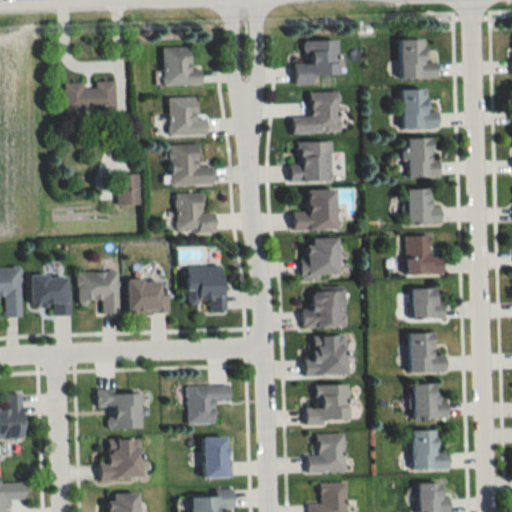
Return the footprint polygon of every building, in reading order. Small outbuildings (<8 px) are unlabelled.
[(396,40),(396,78),(433,78),(433,61),(420,61),(420,39),(396,40)] [(334,40),(302,41),(302,63),(291,64),(292,84),(311,84),(311,76),(335,75),(334,40)] [(160,84),(198,84),(198,69),(187,69),(187,47),(160,47),(160,84)] [(111,81),(91,81),(91,87),(82,87),(82,82),(61,82),(62,110),(112,110),(111,81)] [(435,112),(423,112),(423,89),(398,89),(398,128),(435,128),(435,112)] [(306,92),(307,116),(289,116),(289,133),(337,132),(336,91),(306,92)] [(165,97),(165,134),(204,134),(204,117),(193,117),(193,97),(165,97)] [(436,159),(428,159),(428,137),(402,138),(402,177),(437,177),(436,159)] [(287,163),(287,182),(329,181),(328,141),(292,142),(292,163),(287,163)] [(167,144),(167,186),(211,186),(211,166),(196,166),(196,144),(167,144)] [(138,205),(138,174),(115,174),(115,205),(138,205)] [(403,223),(438,223),(438,206),(426,206),(426,188),(402,189),(403,223)] [(291,230),(333,229),(332,189),(303,189),(303,210),(290,210),(291,230)] [(172,194),(173,233),(212,232),(212,213),(200,213),(199,193),(172,194)] [(428,256),(428,235),(401,236),(402,275),(440,275),(439,256),(428,256)] [(309,238),(309,248),(298,248),(298,278),(336,278),(336,238),(309,238)] [(183,267),(184,306),(206,305),(206,312),(222,311),(220,266),(183,267)] [(75,273),(76,302),(99,301),(100,314),(117,314),(116,272),(75,273)] [(27,275),(28,306),(51,305),(51,315),(66,315),(65,275),(27,275)] [(166,295),(160,295),(160,281),(125,281),(125,313),(166,313),(166,295)] [(439,289),(408,289),(408,320),(439,320),(439,289)] [(343,327),(342,291),(308,291),(308,307),(299,307),(299,328),(343,327)] [(442,356),(430,356),(430,333),(406,333),(406,373),(442,373),(442,356)] [(301,376),(344,375),(342,336),(309,337),(310,359),(301,360),(301,376)] [(184,424),(212,424),(212,402),(227,402),(227,386),(184,385),(184,424)] [(313,386),(313,407),(303,408),(303,426),(346,424),(344,385),(313,386)] [(432,385),(409,385),(409,419),(445,419),(445,400),(432,400),(432,385)] [(138,429),(138,391),(94,392),(94,408),(110,407),(110,418),(105,418),(105,430),(138,429)] [(410,470),(446,469),(446,452),(434,453),(433,431),(409,431),(410,470)] [(313,434),(313,455),(305,455),(305,473),(343,472),(342,434),(313,434)] [(227,477),(226,437),(200,438),(201,478),(227,477)] [(96,463),(97,480),(139,479),(138,439),(105,440),(106,463),(96,463)] [(306,511),(343,511),(343,482),(317,483),(317,503),(306,503),(306,511)] [(415,483),(415,511),(447,511),(448,495),(437,495),(437,483),(415,483)] [(187,511),(221,511),(221,508),(231,508),(231,490),(213,490),(213,497),(188,497),(187,511)] [(135,511),(136,493),(109,493),(109,502),(103,502),(103,511),(135,511)]
